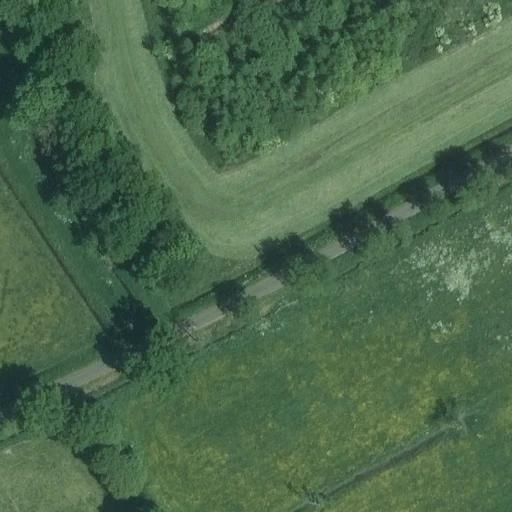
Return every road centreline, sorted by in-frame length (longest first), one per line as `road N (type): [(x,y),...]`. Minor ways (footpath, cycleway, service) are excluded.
road 1 (unclassified): [(0,415),(185,327),(511,151)]
road 2 (track): [(511,61),(266,202),(226,208),(186,184),(152,142),(122,76),(107,0)]
